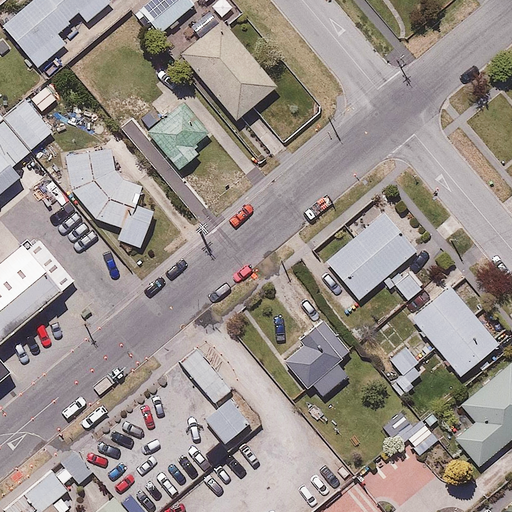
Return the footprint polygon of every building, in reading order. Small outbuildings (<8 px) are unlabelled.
[(17,0),(0,13),(0,16),(37,64),(68,39),(58,26),(77,11),(83,18),(106,0),(17,0)] [(192,0),(135,0),(132,3),(156,33),(194,3),(192,0)] [(186,28),(182,22),(164,38),(233,117),(275,81),(211,7),(186,28)] [(208,131),(184,97),(155,118),(137,94),(116,110),(138,140),(149,132),(177,169),(201,151),(193,141),(208,131)] [(26,102),(0,123),(0,144),(14,161),(50,132),(26,102)] [(0,144),(0,190),(20,173),(14,161),(0,144)] [(116,167),(112,144),(64,150),(68,186),(93,214),(119,223),(116,234),(139,243),(153,208),(138,200),(144,184),(131,180),(116,167)] [(39,161),(18,182),(35,199),(56,178),(39,161)] [(351,228),(356,233),(325,259),(357,298),(382,278),(390,287),(394,284),(406,299),(426,282),(407,258),(418,248),(385,208),(374,218),(369,213),(351,228)] [(0,338),(73,277),(37,235),(0,264),(0,338)] [(402,312),(456,376),(498,340),(445,277),(402,312)] [(312,382),(321,394),(347,373),(338,362),(352,350),(324,315),(304,331),(309,337),(285,356),(308,385),(312,382)] [(0,375),(9,368),(0,356),(0,375)] [(457,432),(453,436),(480,467),(511,437),(511,360),(509,357),(443,417),(457,432)] [(231,419),(211,394),(189,413),(209,437),(231,419)] [(2,507),(6,511),(38,511),(88,468),(74,449),(2,507)] [(315,511),(380,511),(381,511),(353,478),(315,511)] [(128,511),(112,495),(91,511),(128,511)]
